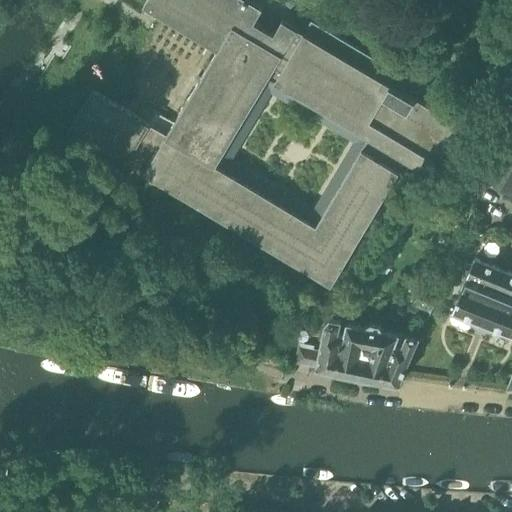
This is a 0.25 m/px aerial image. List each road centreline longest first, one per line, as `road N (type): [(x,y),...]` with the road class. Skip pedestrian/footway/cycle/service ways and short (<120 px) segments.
road 1 (residential): [(306,511),(250,491),(0,478)]
road 2 (residential): [(283,375),(511,406)]
